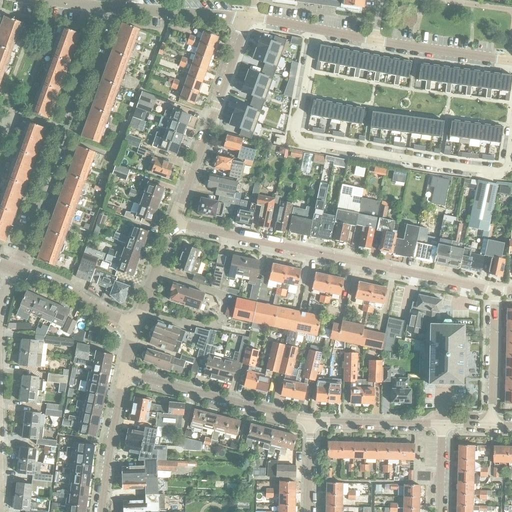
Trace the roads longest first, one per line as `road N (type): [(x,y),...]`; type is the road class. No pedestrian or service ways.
road 1 (residential): [(314,29),(295,128),(304,141),(495,172),(508,163),(511,130)]
road 2 (residential): [(495,290),(172,221)]
road 3 (residential): [(14,270),(57,134),(70,123),(91,69),(103,7)]
road 4 (residential): [(172,221),(250,18)]
road 5 (residential): [(124,372),(310,420)]
road 6 (residential): [(102,511),(124,372)]
road 7 (residential): [(509,60),(374,40)]
road 8 (residential): [(489,425),(495,290)]
road 9 (residential): [(116,8),(250,18)]
road 10 (residential): [(136,326),(14,270)]
road 11 (residential): [(310,420),(441,423)]
